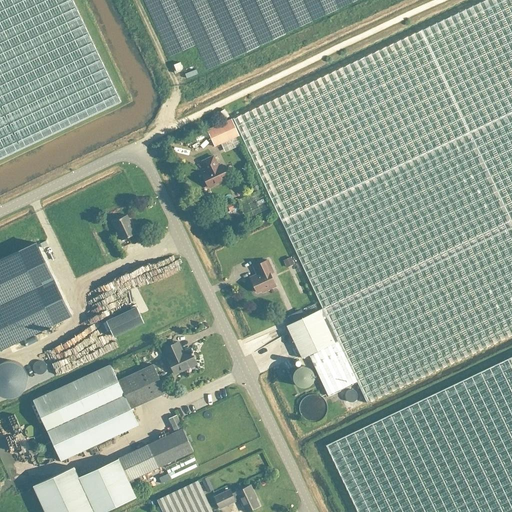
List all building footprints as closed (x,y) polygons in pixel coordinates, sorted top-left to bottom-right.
[(70,0),(0,0),(0,159),(120,103),(70,0)] [(511,0),(485,0),(233,119),(281,222),(318,301),(322,309),(300,319),(286,326),(302,360),(309,356),(327,395),(356,382),(366,404),(511,335),(511,0)] [(179,62),(173,65),(176,71),(182,68),(179,62)] [(197,74),(195,70),(184,74),(186,79),(197,74)] [(238,137),(231,120),(205,131),(213,148),(238,137)] [(181,141),(174,144),(179,158),(195,152),(190,141),(183,145),(181,141)] [(213,157),(202,162),(207,172),(201,174),(208,188),(228,179),(221,165),(217,167),(213,157)] [(226,205),(228,211),(236,207),(234,202),(226,205)] [(121,241),(135,234),(126,216),(112,222),(121,241)] [(0,349),(52,324),(18,252),(0,260),(0,349)] [(250,278),(256,293),(267,288),(268,290),(275,286),(270,274),(273,273),(267,261),(253,267),(257,275),(250,278)] [(107,321),(114,337),(144,323),(136,307),(107,321)] [(182,353),(182,352),(179,351),(175,344),(164,349),(168,359),(167,359),(174,374),(196,364),(192,355),(193,354),(192,353),(191,353),(190,349),(182,353)] [(511,511),(511,356),(326,445),(357,511),(511,511)] [(153,365),(118,381),(110,365),(32,400),(60,461),(138,425),(130,409),(166,393),(153,365)] [(176,414),(168,416),(170,425),(178,424),(176,414)] [(182,429),(119,458),(78,477),(73,467),(33,486),(44,511),(103,511),(136,497),(128,481),(193,452),(182,429)] [(207,477),(201,480),(204,485),(210,483),(207,477)] [(156,500),(161,511),(211,511),(197,481),(156,500)] [(236,493),(236,495),(232,497),(229,490),(214,497),(219,509),(235,502),(234,501),(238,499),(244,511),(246,511),(259,506),(249,487),(250,486),(236,493)]
